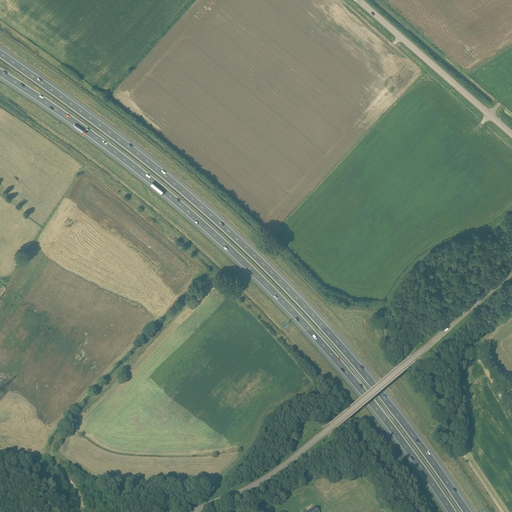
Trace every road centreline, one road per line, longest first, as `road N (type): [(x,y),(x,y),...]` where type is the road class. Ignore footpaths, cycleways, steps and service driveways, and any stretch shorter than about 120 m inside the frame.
road 1 (motorway): [(466,511),(385,399),(285,286),(170,181),(0,54)]
road 2 (motorway): [(0,74),(93,137),(230,250),(354,382),(450,511)]
road 3 (tertiary): [(193,511),(289,461),(511,272)]
road 4 (residential): [(511,135),(357,0)]
